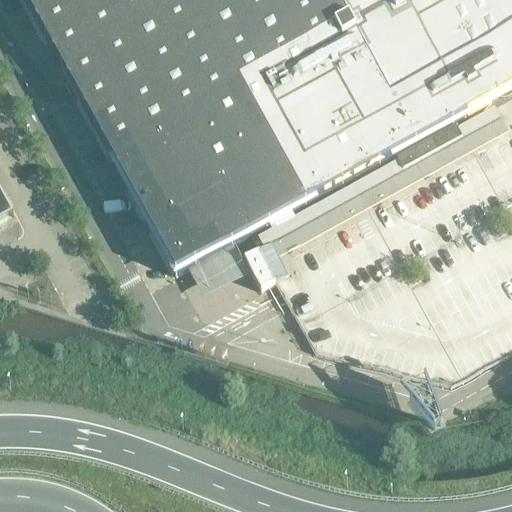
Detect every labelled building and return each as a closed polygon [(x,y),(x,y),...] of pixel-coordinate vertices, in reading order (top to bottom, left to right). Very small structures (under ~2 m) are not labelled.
[(511,0),(20,0),(68,85),(71,91),(74,97),(176,281),(188,275),(190,273),(233,249),(235,249),(236,248),(264,233),(270,229),(282,223),(396,160),(456,127),(493,107),(511,96),(511,0)] [(396,160),(282,223),(270,229),(264,233),(236,248),(235,249),(260,296),(275,287),(280,296),(288,310),(314,358),(451,392),(511,357),(511,96),(493,107),(456,127),(457,131),(462,140),(403,172),(398,163),(396,160)] [(456,127),(396,160),(398,163),(403,172),(462,140),(457,131),(456,127)] [(0,226),(13,219),(0,194),(0,226)] [(233,249),(190,273),(205,300),(248,276),(233,249)]
